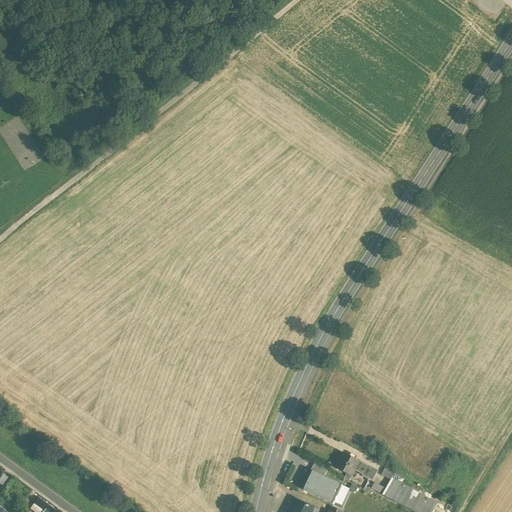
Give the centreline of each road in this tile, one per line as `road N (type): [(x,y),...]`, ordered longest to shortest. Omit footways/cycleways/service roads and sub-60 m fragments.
road 1 (secondary): [(256,511),(278,431),(332,316),(511,40)]
road 2 (track): [(0,250),(297,0)]
